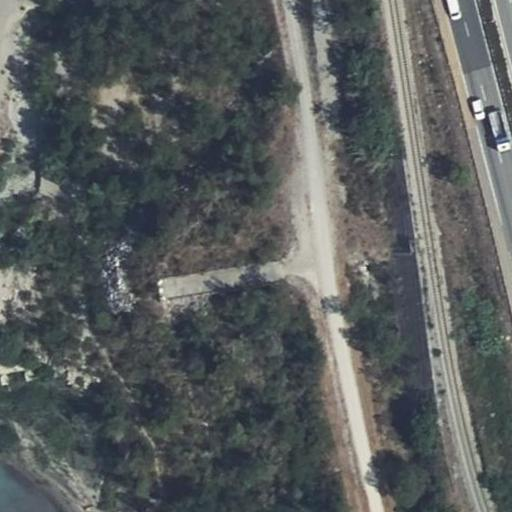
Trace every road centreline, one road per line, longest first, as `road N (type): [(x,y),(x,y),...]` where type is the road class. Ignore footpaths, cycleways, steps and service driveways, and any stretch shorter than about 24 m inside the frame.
road 1 (track): [(290,0),(379,511)]
road 2 (primary): [(463,0),(511,194)]
road 3 (track): [(331,260),(164,285)]
